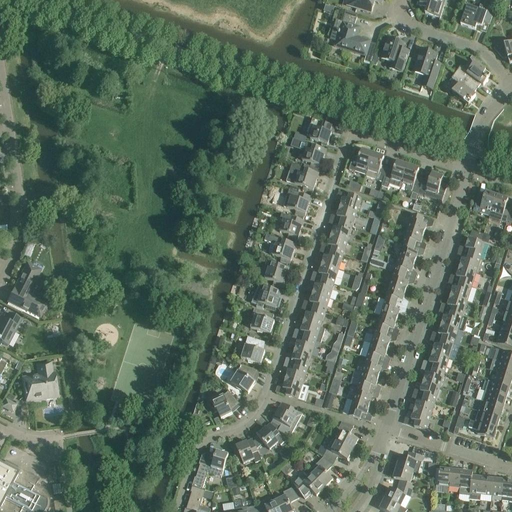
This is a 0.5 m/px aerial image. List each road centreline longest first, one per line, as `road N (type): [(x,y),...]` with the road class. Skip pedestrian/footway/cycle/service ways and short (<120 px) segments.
road 1 (residential): [(177,511),(197,443),(238,427),(266,394),(350,136),(466,172)]
road 2 (residential): [(387,428),(466,172)]
road 3 (residential): [(0,278),(19,223),(0,66)]
road 4 (residential): [(406,0),(408,23),(486,52),(511,87)]
road 5 (residential): [(511,467),(387,428)]
